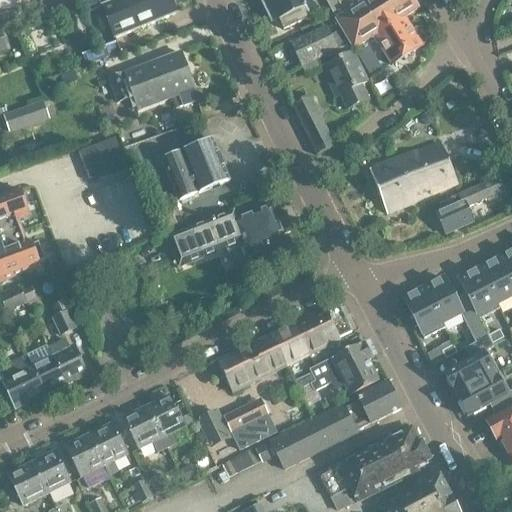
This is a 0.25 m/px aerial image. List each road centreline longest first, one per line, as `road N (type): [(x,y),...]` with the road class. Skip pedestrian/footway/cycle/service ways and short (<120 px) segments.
road 1 (residential): [(0,451),(324,284),(356,279)]
road 2 (residential): [(356,279),(480,511)]
road 3 (residential): [(304,181),(405,101),(463,42)]
road 4 (residential): [(304,181),(221,0)]
road 5 (residential): [(356,279),(458,254),(511,230)]
